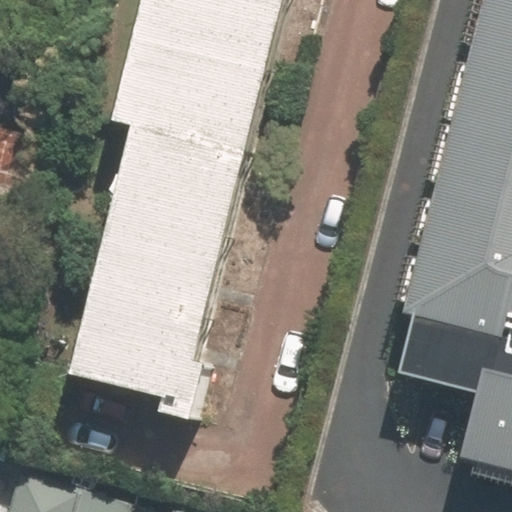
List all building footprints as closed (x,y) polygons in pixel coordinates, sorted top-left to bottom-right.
[(174,418),(209,426),(223,372),(211,369),(300,0),(159,0),(129,126),(152,132),(92,381),(178,402),(174,418)] [(511,26),(427,350),(502,369),(488,422),(511,428),(511,26)] [(0,212),(14,216),(38,126),(2,116),(15,68),(0,64),(0,212)] [(81,355),(28,343),(9,430),(61,441),(81,355)] [(189,511),(41,464),(25,511),(8,511),(0,509),(0,511),(189,511)]
